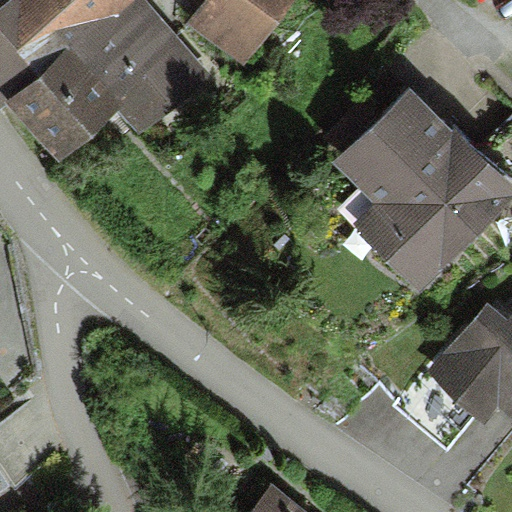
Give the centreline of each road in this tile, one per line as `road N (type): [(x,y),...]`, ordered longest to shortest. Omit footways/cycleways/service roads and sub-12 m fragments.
road 1 (residential): [(79,258),(415,511)]
road 2 (residential): [(79,258),(50,327),(110,511)]
road 3 (residential): [(0,146),(79,258)]
